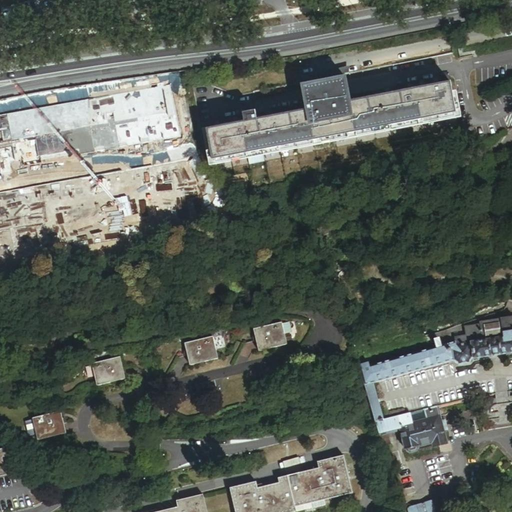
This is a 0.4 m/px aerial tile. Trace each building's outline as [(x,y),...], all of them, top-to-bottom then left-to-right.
[(454,53),(434,57),(435,63),(455,59),(454,53)] [(435,63),(434,57),(424,59),(425,66),(426,66),(435,64),(435,63)] [(425,66),(424,59),(424,58),(394,63),(394,64),(396,72),(425,66)] [(396,72),(394,64),(350,73),(298,83),(308,111),(258,121),(257,112),(244,115),(246,123),(208,131),(214,162),(458,114),(458,111),(461,111),(459,99),(455,100),(452,83),(400,93),(396,72)] [(296,77),(298,83),(350,73),(349,66),(323,72),(300,76),(296,77)] [(234,177),(206,183),(207,188),(230,183),(350,159),(349,154),(234,177)] [(165,239),(159,250),(166,254),(170,253),(175,246),(165,239)] [(500,337),(511,335),(511,316),(480,321),(480,323),(465,326),(467,335),(455,336),(456,344),(489,339),(489,338),(489,337),(489,336),(490,336),(490,335),(491,335),(491,334),(492,334),(492,333),(493,333),(494,333),(495,333),(496,333),(496,334),(497,334),(498,334),(498,335),(499,335),(499,336),(499,337),(500,337)] [(282,323),(254,330),(259,352),(287,344),(282,323)] [(455,361),(457,361),(460,365),(462,364),(468,363),(471,363),(470,362),(474,358),(475,358),(475,359),(511,353),(511,335),(500,337),(499,337),(499,336),(499,335),(498,335),(498,334),(497,334),(496,334),(496,333),(495,333),(494,333),(493,333),(492,333),(492,334),(491,334),(491,335),(490,335),(490,336),(489,336),(489,337),(489,338),(489,339),(456,344),(454,349),(452,349),(455,361)] [(213,337),(185,343),(190,365),(218,359),(213,337)] [(359,363),(358,363),(361,372),(378,426),(386,423),(372,377),(455,361),(452,349),(454,349),(456,344),(444,347),(443,342),(438,342),(439,348),(365,362),(364,359),(359,360),(359,363)] [(126,380),(120,357),(92,364),(92,365),(84,367),(88,381),(96,380),(97,386),(126,380)] [(430,420),(444,417),(441,408),(428,412),(430,420)] [(430,420),(428,412),(414,416),(416,424),(416,425),(430,421),(430,420)] [(62,413),(33,420),(38,442),(67,435),(62,413)] [(386,423),(378,426),(381,435),(388,433),(402,430),(401,427),(416,424),(414,416),(386,423)] [(416,425),(416,424),(401,427),(402,430),(406,447),(408,447),(419,444),(436,440),(439,439),(447,437),(449,436),(447,430),(445,421),(444,417),(430,420),(430,421),(416,425)] [(388,433),(381,435),(384,444),(385,444),(391,442),(388,433)] [(436,441),(436,440),(419,444),(419,446),(419,447),(420,448),(436,444),(437,442),(436,441)] [(0,475),(6,474),(3,456),(9,455),(8,447),(0,448),(0,475)] [(258,481),(231,488),(237,511),(298,511),(298,507),(355,493),(346,455),(320,461),(321,467),(280,477),(281,482),(259,487),(258,481)] [(207,511),(203,493),(177,500),(178,506),(152,511),(207,511)] [(438,502),(423,507),(424,511),(440,511),(441,511),(438,502)]
